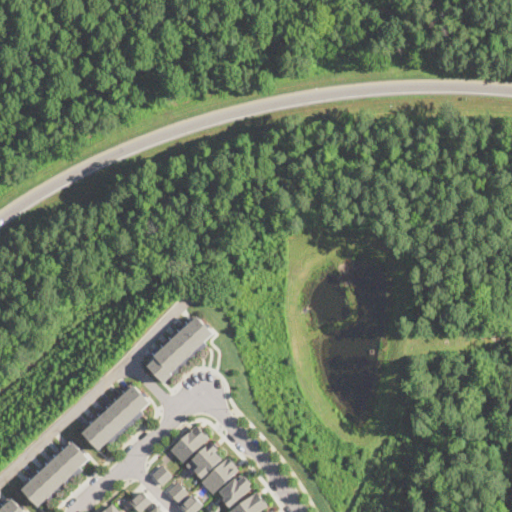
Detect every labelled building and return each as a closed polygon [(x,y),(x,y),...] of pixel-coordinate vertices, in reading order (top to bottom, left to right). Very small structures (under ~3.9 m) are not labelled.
[(178,374),(168,382),(152,365),(161,357),(159,355),(202,315),(218,332),(209,341),(211,344),(178,374)] [(115,443),(113,440),(103,449),(88,432),(139,385),(154,402),(145,410),(148,413),(115,443)] [(213,437),(207,443),(206,442),(186,462),(174,449),(200,424),(213,437)] [(54,500),(52,497),(42,506),(26,489),(78,441),(93,458),(84,467),(87,470),(54,500)] [(225,459),(205,477),(198,469),(202,465),(195,458),(214,441),(222,449),(219,452),(225,459)] [(242,469),(216,493),(204,481),(231,457),(242,469)] [(176,475),(166,484),(156,474),(166,465),(176,475)] [(254,483),(252,485),(254,487),(232,506),(226,499),(228,497),(223,491),(238,477),(241,480),(247,475),(254,483)] [(191,492),(182,502),(171,491),(181,481),(191,492)] [(143,511),(133,501),(146,490),(156,500),(143,511)] [(262,495),(264,495),(271,505),(261,511),(231,511),(259,491),(262,495)] [(206,504),(198,511),(192,511),(185,505),(196,494),(206,504)] [(1,511),(16,498),(29,511),(1,511)] [(125,511),(126,510),(127,511),(106,511),(116,502),(125,511)]
